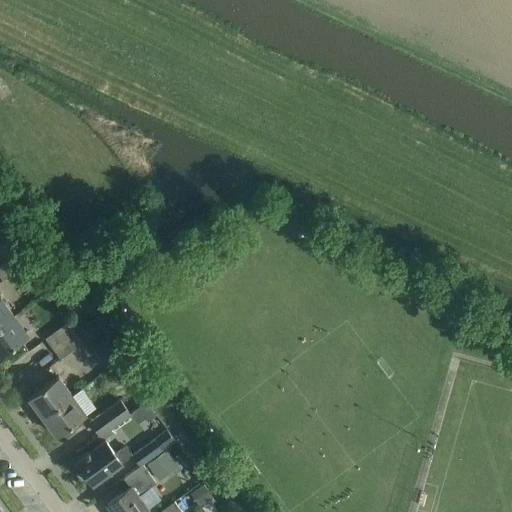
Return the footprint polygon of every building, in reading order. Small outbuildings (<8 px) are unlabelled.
[(0,248),(1,250),(10,244),(0,229),(0,248)] [(0,275),(3,279),(26,262),(18,252),(0,265),(0,275)] [(0,325),(14,316),(8,306),(13,303),(0,284),(0,325)] [(0,354),(14,344),(27,335),(14,316),(0,325),(0,354)] [(53,347),(74,332),(67,321),(45,337),(53,347)] [(99,325),(91,332),(105,348),(113,341),(99,325)] [(82,342),(74,332),(53,347),(60,357),(82,342)] [(120,393),(137,381),(122,361),(106,373),(120,393)] [(41,417),(71,395),(57,375),(44,384),(28,396),(37,408),(35,410),(41,417)] [(135,408),(153,399),(145,384),(128,393),(135,408)] [(47,422),(56,434),(84,414),(89,421),(99,413),(81,387),(71,395),(41,417),(46,423),(47,422)] [(98,434),(129,412),(119,398),(89,421),(98,434)] [(132,454),(140,464),(161,449),(175,439),(173,437),(167,428),(153,438),(132,453),(132,454)] [(76,461),(92,484),(132,454),(132,453),(125,444),(114,452),(105,440),(76,461)] [(167,479),(177,472),(170,461),(159,468),(167,479)] [(129,486),(122,491),(106,503),(113,511),(139,511),(146,507),(138,495),(156,482),(142,464),(123,478),(129,486)] [(200,504),(212,495),(202,482),(190,491),(200,504)] [(182,511),(174,501),(158,511),(182,511)]
